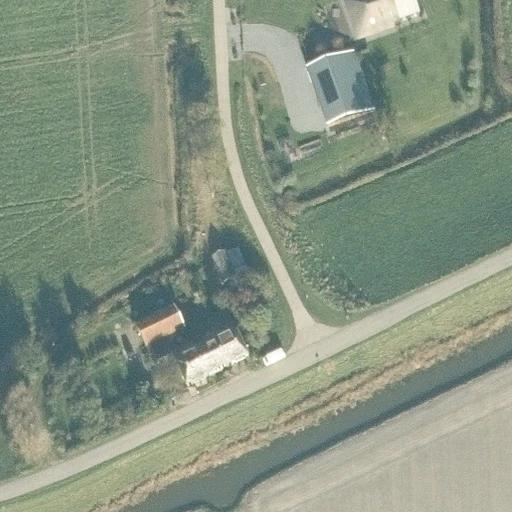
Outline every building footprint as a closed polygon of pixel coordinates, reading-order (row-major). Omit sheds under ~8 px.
[(401,29),(398,24),(419,17),(412,0),(354,0),(343,4),(357,45),(401,29)] [(325,44),(344,38),(340,24),(321,30),(325,44)] [(374,115),(353,55),(306,70),(328,131),(374,115)] [(228,253),(211,261),(222,288),(238,280),(235,274),(246,269),(238,250),(228,255),(228,253)] [(191,347),(172,309),(160,284),(135,297),(147,321),(134,327),(147,354),(149,353),(155,365),(171,357),(187,389),(208,379),(192,346),(191,347)] [(248,359),(233,327),(232,328),(226,314),(207,324),(213,337),(212,337),(214,341),(228,369),(248,359)] [(208,379),(228,369),(214,341),(203,346),(201,342),(192,346),(208,379)]
